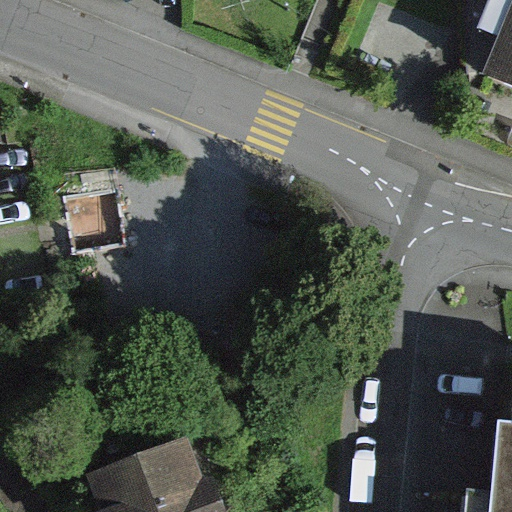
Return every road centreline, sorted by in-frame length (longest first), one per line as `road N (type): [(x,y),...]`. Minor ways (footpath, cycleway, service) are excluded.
road 1 (residential): [(0,15),(277,121),(427,203)]
road 2 (residential): [(427,203),(402,253),(373,511)]
